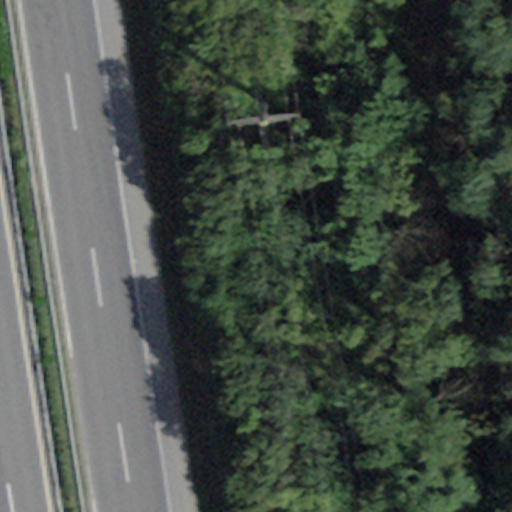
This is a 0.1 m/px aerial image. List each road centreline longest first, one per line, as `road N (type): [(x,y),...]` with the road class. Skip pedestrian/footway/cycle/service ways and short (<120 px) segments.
road 1 (track): [(422,0),(509,511)]
road 2 (motorway): [(129,511),(55,0)]
